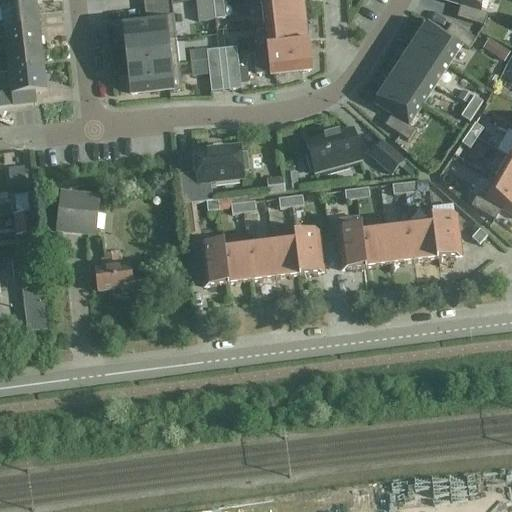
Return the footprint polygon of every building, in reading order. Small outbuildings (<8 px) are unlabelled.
[(0,0),(1,10),(36,6),(35,0),(0,0)] [(223,8),(222,0),(212,0),(213,9),(223,8)] [(305,23),(302,0),(299,0),(263,4),(265,28),(305,23)] [(480,13),(483,0),(441,0),(441,2),(460,8),(457,20),(483,28),(487,16),(480,13)] [(176,42),(171,5),(144,8),(145,20),(130,22),(123,23),(123,30),(125,48),(176,42)] [(0,32),(39,28),(36,6),(1,10),(3,23),(0,23),(0,32)] [(225,20),(223,8),(213,9),(215,22),(225,20)] [(211,43),(212,18),(182,17),(181,42),(211,43)] [(308,47),(305,23),(265,28),(268,52),(308,47)] [(468,51),(476,41),(452,25),(445,36),(435,28),(434,29),(428,25),(424,30),(414,45),(448,67),(462,47),(468,51)] [(6,53),(41,49),(39,28),(0,32),(0,40),(5,40),(6,53)] [(178,66),(176,42),(125,48),(128,71),(178,66)] [(448,67),(414,45),(401,65),(435,87),(448,67)] [(310,65),(308,47),(268,52),(270,76),(303,73),(303,72),(310,72),(310,65)] [(0,75),(44,71),(41,49),(6,53),(8,66),(0,67),(0,75)] [(237,59),(236,49),(224,51),(225,61),(237,59)] [(496,57),(504,62),(509,54),(501,49),(496,57)] [(219,61),(218,51),(206,53),(207,63),(219,61)] [(238,69),(237,59),(225,61),(226,71),(238,69)] [(222,89),(219,61),(207,63),(210,91),(222,89)] [(435,87),(401,65),(388,85),(422,107),(435,87)] [(181,91),(178,66),(128,71),(130,89),(131,96),(138,95),(181,91)] [(44,71),(0,75),(0,83),(10,83),(13,109),(46,105),(45,93),(46,93),(44,71)] [(408,128),(422,107),(388,85),(378,100),(379,100),(375,106),(381,110),(391,117),(385,127),(408,143),(415,132),(408,128)] [(468,107),(473,99),(463,92),(458,100),(468,107)] [(476,114),(482,104),(474,98),(473,99),(468,107),(467,109),(476,114)] [(469,124),(476,114),(467,109),(461,119),(469,124)] [(476,141),(483,131),(475,126),(468,136),(476,141)] [(361,164),(352,131),(306,144),(310,158),(306,159),(310,174),(314,173),(315,177),(361,164)] [(470,151),(476,141),(468,136),(461,145),(470,151)] [(481,140),(469,162),(488,173),(501,152),(481,140)] [(391,177),(403,163),(382,145),(370,158),(391,177)] [(211,203),(209,185),(243,181),(242,173),(248,173),(246,155),(240,156),(239,148),(194,154),(196,176),(180,178),(183,206),(211,203)] [(511,189),(511,161),(508,159),(496,180),(511,189)] [(13,168),(14,185),(25,184),(23,167),(13,168)] [(511,189),(496,180),(484,201),(477,197),(471,208),(495,222),(501,212),(511,217),(511,189)] [(417,195),(416,185),(404,186),(405,196),(417,195)] [(405,196),(404,186),(392,188),(393,198),(405,196)] [(369,201),(368,191),(356,192),(357,202),(369,201)] [(357,202),(356,192),(344,194),(345,204),(357,202)] [(94,237),(99,199),(61,195),(57,233),(94,237)] [(303,209),(302,199),(290,200),(291,210),(303,209)] [(291,210),(290,200),(278,202),(279,212),(291,210)] [(219,213),(218,203),(206,204),(207,214),(219,213)] [(256,214),(254,204),(242,206),(244,216),(256,214)] [(244,216),(242,206),(230,207),(232,217),(244,216)] [(32,236),(30,215),(13,216),(15,238),(32,236)] [(461,251),(457,218),(432,221),(437,262),(455,259),(461,258),(460,251),(461,251)] [(437,262),(432,221),(408,224),(413,264),(437,262)] [(413,264),(408,224),(385,227),(389,267),(413,264)] [(389,267),(385,227),(361,230),(366,270),(389,267)] [(366,270),(361,230),(336,233),(340,266),(340,265),(341,273),(348,272),(366,270)] [(479,247),(487,238),(479,231),(471,240),(479,247)] [(323,268),(319,235),(295,238),(300,278),(317,276),(324,275),(323,268)] [(300,278),(295,238),(271,241),(276,281),(300,278)] [(276,281),(271,241),(247,244),(252,284),(276,281)] [(252,284),(247,244),(223,247),(228,287),(252,284)] [(228,287),(223,247),(199,250),(202,282),(203,282),(204,289),(210,289),(228,287)] [(144,293),(142,276),(133,277),(132,267),(119,269),(117,254),(100,256),(102,271),(94,272),(97,294),(120,291),(120,296),(144,293)] [(38,259),(20,262),(22,281),(23,288),(41,285),(38,259)] [(25,310),(44,308),(42,288),(22,290),(25,310)]
